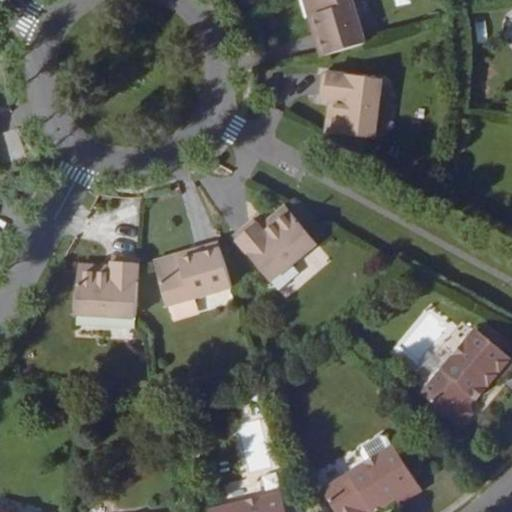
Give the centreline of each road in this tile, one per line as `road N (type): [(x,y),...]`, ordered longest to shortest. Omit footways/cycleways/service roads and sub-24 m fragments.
road 1 (residential): [(0,315),(86,156)]
road 2 (unclassified): [(42,26),(31,50),(33,102),(45,125),(86,156)]
road 3 (unclassified): [(192,118),(202,94),(199,43),(168,2)]
road 4 (unclassified): [(86,156),(146,156),(192,118)]
